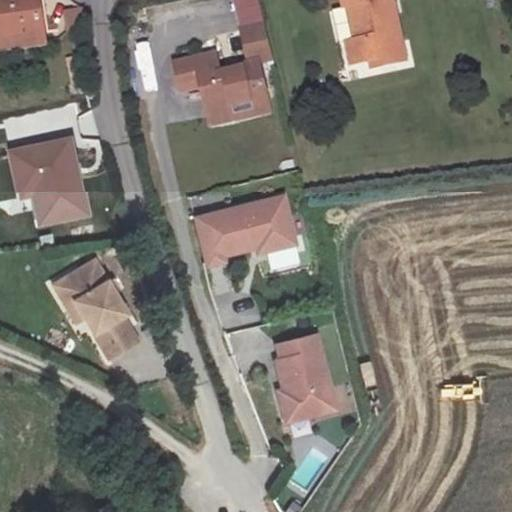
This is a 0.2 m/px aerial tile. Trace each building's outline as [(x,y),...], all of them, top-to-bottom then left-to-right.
[(36,18),(33,0),(0,0),(0,47),(44,43),(41,18),(36,18)] [(400,38),(390,0),(339,0),(341,7),(348,5),(355,37),(340,40),(345,61),(364,57),(367,67),(395,59),(390,40),(400,38)] [(341,7),(329,10),(336,41),(340,40),(355,37),(348,5),(341,7)] [(83,7),(64,8),(65,33),(84,32),(83,7)] [(206,123),(232,118),(229,107),(264,100),(257,66),(271,63),(263,24),(241,29),(249,67),(220,73),(215,54),(172,64),(178,94),(199,89),(206,123)] [(390,40),(395,59),(404,57),(400,38),(390,40)] [(131,91),(146,92),(147,42),(132,41),(131,91)] [(266,111),(264,100),(229,107),(232,118),(266,111)] [(17,141),(45,137),(45,135),(77,131),(73,105),(41,110),(42,114),(14,118),(17,141)] [(71,141),(10,153),(15,180),(28,178),(31,195),(37,225),(86,215),(71,141)] [(28,178),(15,180),(19,198),(31,195),(28,178)] [(283,192),(194,213),(206,261),(222,257),(221,251),(262,240),(264,246),(294,239),(283,192)] [(262,240),(221,251),(222,257),(264,246),(262,240)] [(83,319),(92,335),(107,358),(134,342),(119,316),(123,313),(90,260),(54,282),(79,322),(83,319)] [(82,341),(92,335),(83,319),(79,322),(54,282),(48,285),(82,341)] [(316,334),(277,344),(281,359),(275,360),(283,390),(284,397),(280,398),(285,421),(335,409),(316,334)]
